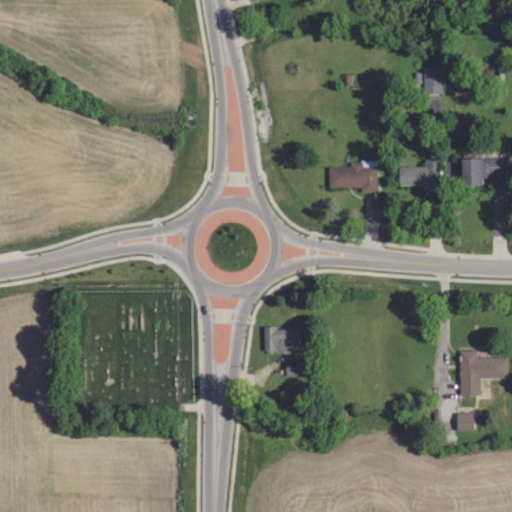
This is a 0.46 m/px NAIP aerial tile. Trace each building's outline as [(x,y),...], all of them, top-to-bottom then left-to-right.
[(446,88),(445,68),(426,68),(427,88),(446,88)] [(463,157),(506,157),(506,177),(483,177),(483,184),(463,184),(463,157)] [(438,168),(439,191),(422,191),(422,186),(399,186),(398,169),(424,168),(424,159),(438,159),(438,168)] [(360,192),(360,186),(328,186),(327,167),(349,167),(348,162),(358,162),(358,160),(374,160),(375,192),(360,192)] [(300,351),(266,353),(265,328),(277,328),(277,331),(299,330),(300,351)] [(461,352),(462,396),(482,396),(482,379),(509,379),(509,358),(478,358),(478,352),(461,352)] [(480,429),(479,412),(460,413),(461,430),(480,429)]
